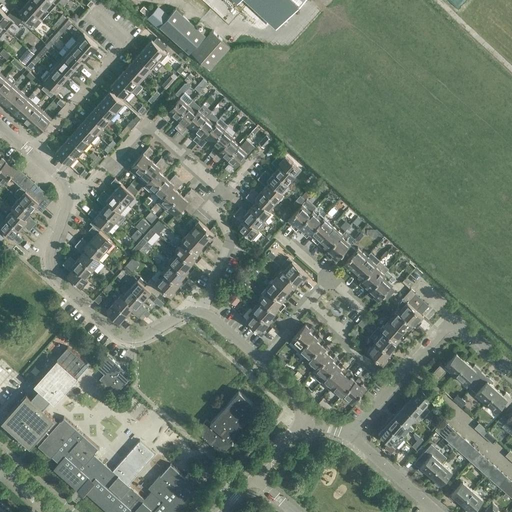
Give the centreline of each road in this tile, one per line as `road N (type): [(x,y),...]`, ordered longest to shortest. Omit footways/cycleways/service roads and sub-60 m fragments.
road 1 (residential): [(200,313),(144,338),(110,330),(53,274),(50,255),(69,195)]
road 2 (residential): [(69,195),(89,187),(149,124),(225,193)]
road 3 (residential): [(31,155),(125,42),(98,19)]
road 4 (track): [(314,0),(285,34),(225,29),(179,0)]
road 5 (residential): [(409,370),(511,471)]
road 6 (residential): [(511,373),(453,327),(409,370)]
road 7 (residential): [(200,313),(229,244),(213,207),(225,193)]
